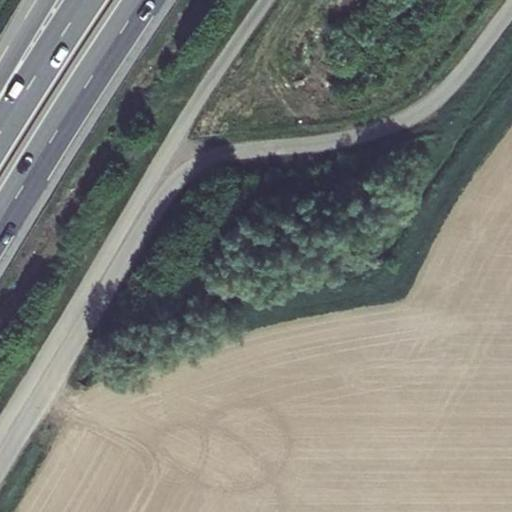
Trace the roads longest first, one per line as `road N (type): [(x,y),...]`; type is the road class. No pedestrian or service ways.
road 1 (trunk): [(0,227),(143,0)]
road 2 (trunk): [(88,0),(0,142)]
